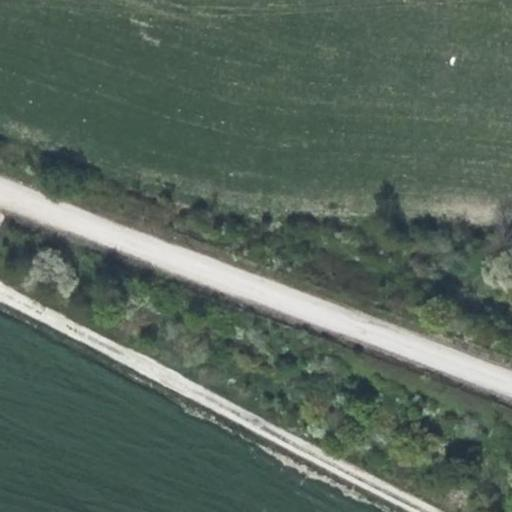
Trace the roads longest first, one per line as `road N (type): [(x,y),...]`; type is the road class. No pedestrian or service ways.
road 1 (unclassified): [(511,388),(0,197)]
road 2 (track): [(435,511),(0,285)]
